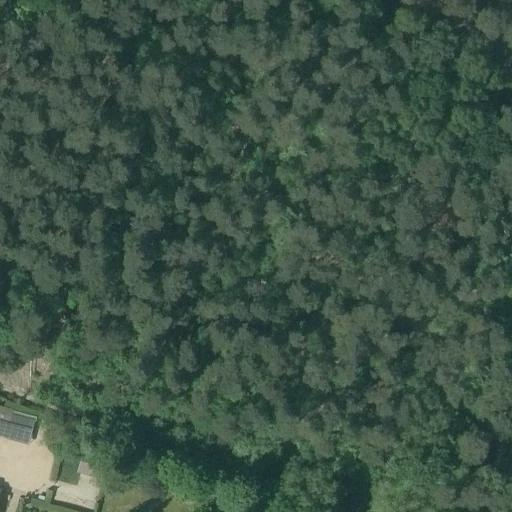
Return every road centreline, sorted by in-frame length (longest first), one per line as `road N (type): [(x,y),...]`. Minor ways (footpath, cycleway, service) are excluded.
road 1 (track): [(362,511),(0,391)]
road 2 (track): [(349,511),(511,355)]
